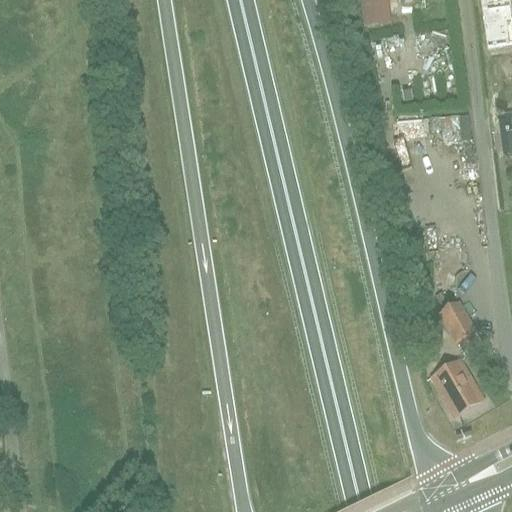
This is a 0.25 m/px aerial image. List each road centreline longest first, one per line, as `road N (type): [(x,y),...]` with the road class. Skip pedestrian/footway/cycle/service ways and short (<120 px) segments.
road 1 (trunk): [(360,511),(239,0)]
road 2 (trunk): [(162,0),(243,511)]
road 3 (trunk): [(442,495),(410,420),(301,0)]
road 4 (residential): [(511,353),(464,0)]
road 5 (unclassified): [(22,511),(0,338)]
